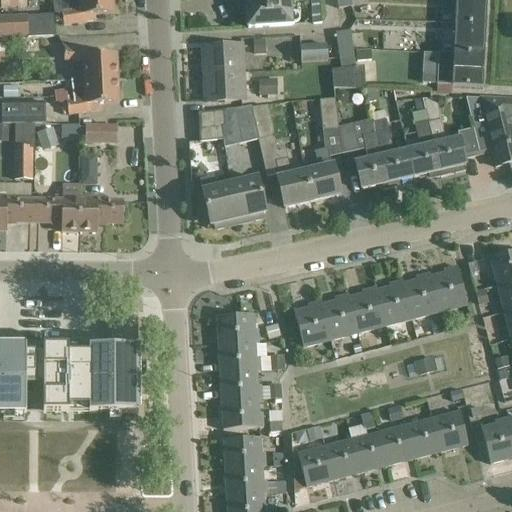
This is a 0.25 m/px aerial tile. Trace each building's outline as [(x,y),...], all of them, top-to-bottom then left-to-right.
[(24,0),(0,0),(0,2),(1,11),(26,9),(24,0)] [(113,15),(112,0),(81,0),(82,12),(69,14),(67,3),(52,5),(55,24),(63,23),(64,27),(95,22),(95,16),(113,15)] [(292,27),(290,0),(246,0),(247,3),(246,3),(247,29),(292,27)] [(319,0),(311,0),(313,26),(321,25),(319,0)] [(351,0),(335,0),(338,10),(352,8),(351,0)] [(456,0),(455,25),(485,26),(486,0),(456,0)] [(0,40),(27,39),(27,17),(0,17),(0,40)] [(442,25),(441,55),(453,56),(483,57),(485,26),(455,25),(442,25)] [(336,34),(338,50),(352,51),(350,32),(336,34)] [(40,52),(40,41),(27,41),(28,53),(40,52)] [(265,56),(264,42),(253,42),(253,56),(265,56)] [(204,77),(242,75),(241,47),(203,49),(204,77)] [(327,63),(327,47),(300,48),(301,64),(327,63)] [(85,82),(116,80),(115,55),(89,57),(89,49),(88,49),(88,50),(65,49),(64,62),(84,63),(85,82)] [(352,51),(338,50),(341,71),(355,69),(352,51)] [(370,52),(355,53),(355,62),(371,61),(370,52)] [(423,55),(421,86),(452,87),(481,89),(483,57),(453,56),(423,55)] [(355,69),(341,71),(332,72),(333,90),(365,92),(363,68),(355,69)] [(242,75),(204,77),(206,104),(244,102),(242,75)] [(72,103),(66,104),(68,117),(101,111),(100,106),(118,105),(116,80),(85,82),(70,83),(72,103)] [(277,80),(259,81),(259,97),(277,96),(277,80)] [(18,88),(3,88),(3,100),(18,100),(18,88)] [(338,94),(336,98),(338,103),(342,105),(347,103),(348,99),(347,94),(342,92),(338,94)] [(511,102),(465,100),(473,131),(488,128),(498,168),(496,168),(496,169),(511,165),(511,102)] [(335,101),(319,103),(320,106),(322,132),(338,131),(338,129),(335,104),(335,101)] [(435,101),(422,102),(440,179),(445,178),(444,172),(451,171),(455,175),(465,173),(463,168),(464,168),(465,167),(464,161),(479,157),(473,131),(457,135),(459,141),(445,144),(440,121),(437,110),(435,101)] [(420,150),(407,153),(413,179),(434,175),(435,180),(440,179),(422,102),(413,102),(415,115),(412,116),(420,150)] [(225,129),(221,129),(223,141),(224,150),(258,142),(251,110),(251,108),(235,111),(223,113),(225,129)] [(267,108),(251,110),(258,142),(274,138),(267,108)] [(223,113),(198,115),(200,144),(223,141),(221,129),(225,129),(223,113)] [(371,116),(372,121),(373,125),(389,191),(394,190),(393,184),(413,179),(407,153),(394,156),(388,133),(386,122),(383,113),(371,116)] [(343,128),(340,129),(344,156),(365,151),(368,162),(355,165),(361,192),(382,187),(384,192),(389,191),(376,136),(373,125),(372,121),(343,128)] [(65,126),(65,138),(82,137),(82,125),(65,126)] [(34,128),(14,128),(13,182),(33,183),(34,128)] [(0,129),(0,142),(8,142),(8,129),(0,129)] [(117,129),(97,129),(85,129),(85,145),(117,145),(117,129)] [(58,147),(53,130),(36,135),(41,152),(58,147)] [(318,171),(305,174),(312,204),(339,197),(335,178),(332,168),(331,168),(329,159),(326,151),(323,151),(314,154),(318,171)] [(278,162),(274,163),(278,176),(279,180),(277,181),(284,210),(312,204),(305,174),(303,165),(289,168),(285,152),(276,153),(278,162)] [(203,173),(199,169),(193,171),(192,176),(196,180),(202,179),(203,173)] [(80,170),(79,183),(92,183),(92,176),(87,170),(80,170)] [(224,224),(238,221),(230,187),(217,190),(214,178),(200,181),(210,227),(214,227),(215,230),(217,232),(224,230),(225,227),(224,224)] [(257,180),(230,187),(238,221),(251,218),(252,221),(254,223),(261,222),(262,218),(261,215),(265,215),(257,180)] [(62,234),(79,234),(80,198),(80,186),(62,186),(62,200),(55,200),(55,204),(34,204),(34,225),(62,225),(62,234)] [(80,198),(79,234),(97,234),(97,225),(123,226),(123,205),(104,204),(104,200),(97,200),(97,198),(80,198)] [(6,224),(34,225),(34,204),(13,204),(13,200),(0,199),(0,233),(6,233),(6,224)] [(497,288),(511,283),(511,254),(485,262),(490,261),(497,288)] [(476,264),(468,266),(470,277),(479,274),(476,264)] [(429,276),(439,315),(467,307),(457,269),(443,272),(444,276),(430,279),(430,276),(429,276)] [(403,283),(402,283),(412,322),(439,315),(429,276),(416,279),(416,283),(403,286),(403,283)] [(412,322),(402,283),(388,286),(389,290),(376,293),(375,290),(385,329),(412,322)] [(511,283),(497,288),(504,314),(511,312),(511,283)] [(348,297),(358,336),(385,329),(375,290),(361,293),(362,297),(349,300),(348,297)] [(483,292),(475,294),(478,307),(486,305),(483,292)] [(358,336),(348,297),(334,300),(335,303),(322,307),(321,304),(330,343),(358,336)] [(303,350),(330,343),(321,304),(307,307),(308,311),(295,314),(294,311),(293,311),(297,326),(300,339),(303,350)] [(255,346),(258,345),(258,337),(257,332),(255,332),(254,317),(216,319),(218,348),(255,346)] [(0,415),(26,415),(26,392),(26,388),(42,388),(43,388),(43,390),(43,408),(43,415),(68,415),(68,408),(85,408),(88,408),(88,410),(88,415),(138,415),(137,319),(107,319),(107,349),(89,349),(89,355),(89,356),(74,356),(68,356),(68,349),(43,349),(43,356),(26,356),(26,349),(0,349),(0,415)] [(441,323),(432,325),(435,336),(444,334),(441,323)] [(264,329),(267,341),(279,338),(276,326),(264,329)] [(290,342),(300,339),(297,326),(286,329),(290,342)] [(375,342),(366,344),(369,353),(378,351),(375,342)] [(255,346),(218,348),(219,376),(257,374),(260,373),(259,360),(256,361),(255,346)] [(283,358),(269,358),(269,360),(270,373),(284,372),(283,358)] [(507,359),(495,362),(497,371),(509,368),(507,359)] [(414,365),(416,375),(440,370),(438,360),(414,365)] [(257,374),(219,376),(221,404),(258,402),(261,401),(261,388),(258,389),(257,374)] [(280,386),(269,387),(269,388),(269,401),(281,400),(280,386)] [(461,392),(450,395),(453,404),(463,401),(461,392)] [(258,402),(221,404),(223,432),(243,431),(263,430),(262,416),(259,416),(258,402)] [(399,408),(388,411),(391,425),(403,422),(399,408)] [(478,409),(470,411),(473,421),(481,418),(478,409)] [(459,415),(432,422),(440,455),(467,447),(459,415)] [(371,416),(361,419),(365,433),(375,431),(371,416)] [(490,466),(511,460),(511,437),(508,420),(480,427),(490,466)] [(405,429),(413,462),(440,455),(432,422),(405,429)] [(282,425),(269,426),(269,434),(282,434),(282,425)] [(378,436),(387,469),(413,462),(405,429),(378,436)] [(351,443),(360,476),(387,469),(378,436),(351,443)] [(259,440),(243,441),(223,442),(225,471),(262,468),(265,468),(264,455),(260,455),(259,440)] [(325,450),(333,482),(360,476),(351,443),(325,450)] [(306,490),(333,482),(325,450),(297,457),(306,490)] [(282,456),(272,456),(273,469),(283,469),(282,456)] [(225,471),(226,500),(263,497),(285,496),(284,484),(275,484),(275,485),(266,486),(266,483),(263,483),(262,470),(262,468),(225,471)] [(226,500),(227,511),(267,511),(264,511),(263,497),(226,500)]
